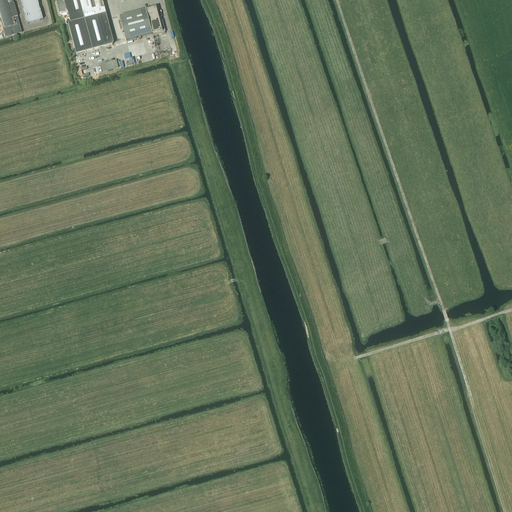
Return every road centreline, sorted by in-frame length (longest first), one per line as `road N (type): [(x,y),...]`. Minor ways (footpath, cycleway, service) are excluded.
road 1 (track): [(505,511),(336,0)]
road 2 (track): [(355,357),(511,310)]
